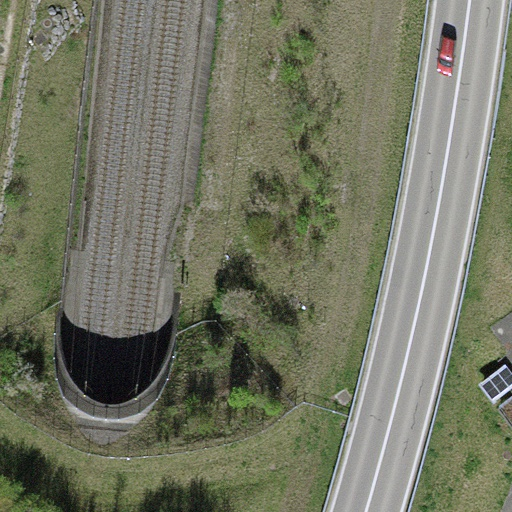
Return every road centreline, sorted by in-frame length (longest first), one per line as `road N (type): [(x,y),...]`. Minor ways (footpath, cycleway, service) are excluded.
road 1 (track): [(383,0),(328,386),(288,430),(222,460),(101,464),(0,410)]
road 2 (trunk): [(469,0),(422,288),(365,511)]
